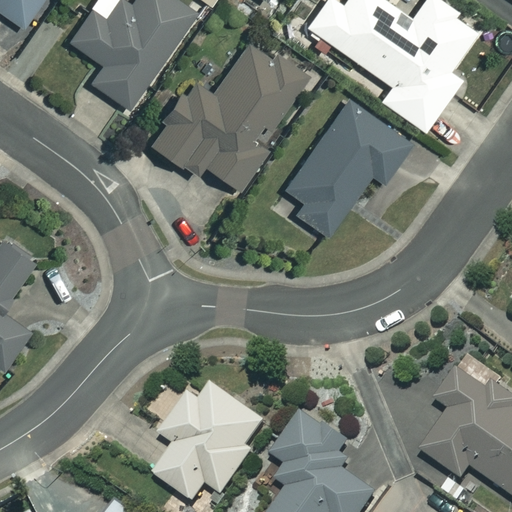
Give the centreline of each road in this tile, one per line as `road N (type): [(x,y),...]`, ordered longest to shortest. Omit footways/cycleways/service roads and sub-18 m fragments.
road 1 (residential): [(162,309),(202,305),(300,316),(376,303),(429,264),(511,147)]
road 2 (residential): [(0,114),(70,163),(107,201),(162,309)]
road 3 (residential): [(0,449),(48,417),(162,309)]
